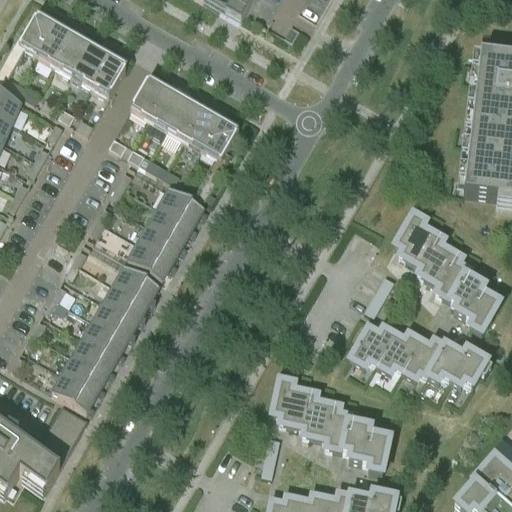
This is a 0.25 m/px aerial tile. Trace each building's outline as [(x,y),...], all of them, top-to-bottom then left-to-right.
[(186,0),(202,9),(207,0),(244,22),(257,0),(186,0)] [(23,58),(36,65),(54,33),(36,22),(23,44),(18,41),(0,71),(0,92),(2,94),(23,58)] [(36,65),(53,75),(70,46),(53,37),(55,34),(54,33),(36,65)] [(53,75),(71,85),(88,56),(70,46),(53,75)] [(105,66),(88,56),(71,85),(89,95),(105,66)] [(511,65),(478,61),(461,202),(496,206),(508,106),(511,106),(511,65)] [(124,77),(105,66),(89,95),(108,106),(124,77)] [(128,118),(147,129),(164,100),(145,89),(128,118)] [(21,105),(33,111),(38,102),(26,95),(21,105)] [(0,123),(11,130),(20,111),(0,99),(0,123)] [(147,129),(165,139),(181,110),(164,100),(147,129)] [(44,106),(39,115),(50,121),(56,112),(44,106)] [(165,139),(182,149),(199,120),(181,110),(165,139)] [(56,125),(64,129),(68,132),(73,122),(62,116),(56,125)] [(182,149),(200,159),(218,127),(217,127),(216,130),(199,120),(182,149)] [(0,147),(3,149),(11,130),(0,123),(0,147)] [(87,142),(92,133),(80,126),(74,135),(87,142)] [(237,138),(218,127),(200,159),(213,167),(192,203),(203,210),(230,163),(225,160),(237,138)] [(61,135),(54,131),(46,144),(53,148),(61,135)] [(125,152),(113,145),(107,155),(120,162),(125,152)] [(33,167),(40,171),(47,159),(40,155),(33,167)] [(131,156),(126,165),(137,172),(143,163),(131,156)] [(149,166),(144,176),(155,182),(160,173),(149,166)] [(40,171),(33,167),(26,180),(33,184),(40,171)] [(167,176),(161,186),(173,192),(178,183),(167,176)] [(116,192),(123,196),(130,183),(123,179),(116,192)] [(13,202),(20,206),(27,194),(20,190),(13,202)] [(123,196),(116,192),(109,204),(116,208),(123,196)] [(202,217),(168,197),(157,215),(192,235),(198,224),(202,227),(206,220),(202,217)] [(20,206),(13,202),(7,213),(13,217),(20,206)] [(95,228),(102,232),(110,219),(103,215),(95,228)] [(196,238),(192,235),(157,215),(147,233),(181,253),(188,242),(192,244),(196,238)] [(403,266),(411,270),(429,238),(421,234),(425,227),(411,219),(393,251),(401,256),(397,262),(404,266),(403,266)] [(102,232),(95,228),(88,240),(95,244),(102,232)] [(186,255),(181,253),(147,233),(136,251),(171,270),(177,260),(182,262),(186,255)] [(422,285),(428,288),(446,256),(440,252),(443,246),(429,238),(411,270),(419,275),(416,281),(422,285)] [(176,273),(171,270),(136,251),(126,270),(160,289),(167,277),(172,280),(176,273)] [(440,304),(445,306),(463,274),(458,271),(461,265),(446,256),(428,288),(437,294),(434,300),(440,303),(440,304)] [(71,270),(78,274),(85,261),(78,257),(71,270)] [(78,274),(71,270),(64,282),(71,286),(78,274)] [(452,319),(462,325),(480,293),(471,287),(474,282),(475,281),(466,276),(463,274),(445,306),(449,309),(456,312),(452,319)] [(123,275),(112,294),(146,314),(151,316),(155,309),(150,307),(157,295),(123,275)] [(392,289),(383,284),(363,319),(372,324),(392,289)] [(50,306),(57,310),(65,297),(58,293),(50,306)] [(475,341),(480,343),(498,311),(486,304),(489,299),(490,298),(481,293),(480,293),(462,325),(471,330),(467,336),(475,341)] [(112,294),(101,311),(136,331),(140,334),(144,327),(140,325),(146,314),(112,294)] [(57,310),(50,306),(44,318),(50,322),(57,310)] [(101,311),(91,329),(126,349),(130,352),(134,345),(130,342),(136,331),(101,311)] [(30,341),(37,345),(44,332),(38,328),(30,341)] [(120,360),(126,349),(91,329),(81,347),(116,367),(120,369),(124,362),(120,360)] [(378,341),(367,335),(366,334),(348,366),(364,375),(367,369),(373,372),(391,340),(381,334),(378,341)] [(373,372),(389,381),(393,375),(397,378),(416,346),(407,341),(403,347),(391,340),(373,372)] [(37,345),(30,341),(23,353),(30,357),(37,345)] [(397,378),(415,388),(418,381),(422,383),(440,352),(432,347),(428,353),(416,346),(397,378)] [(110,378),(116,367),(81,347),(71,364),(106,385),(110,387),(114,380),(110,378)] [(422,383),(437,392),(441,386),(446,389),(461,364),(440,352),(422,383)] [(446,389),(459,397),(463,391),(471,395),(486,370),(478,365),(465,357),(461,364),(446,389)] [(9,377),(16,381),(24,367),(17,363),(9,377)] [(100,395),(106,385),(71,364),(61,382),(96,402),(100,405),(104,398),(100,395)] [(61,382),(50,400),(85,420),(90,422),(94,415),(89,413),(96,402),(61,382)] [(270,422),(279,424),(277,430),(284,432),(292,434),(300,398),(292,396),(293,389),(278,386),(270,422)] [(308,445),(314,446),(322,410),(315,408),(316,401),(300,398),(292,434),(302,436),(301,443),(308,444),(308,445)] [(331,457),(336,458),(344,422),(338,421),(339,414),(322,410),(314,446),(325,448),(324,455),(331,457)] [(0,498),(5,502),(18,481),(44,500),(86,428),(60,413),(38,451),(7,433),(0,444),(0,498)] [(347,468),(358,470),(366,434),(355,432),(356,426),(357,426),(357,425),(347,423),(344,422),(336,458),(348,461),(347,468)] [(377,482),(381,483),(388,447),(374,444),(376,438),(377,436),(367,434),(366,434),(358,470),(368,472),(366,479),(377,482)] [(260,483),(270,484),(278,447),(268,445),(260,483)] [(511,511),(511,487),(491,469),(468,496),(471,499),(459,511),(511,511)] [(318,511),(343,511),(345,502),(336,500),(335,507),(320,504),(318,511)] [(367,511),(392,511),(394,505),(386,504),(371,500),(369,507),(367,511)] [(294,511),(318,511),(320,504),(310,502),(309,509),(295,506),(294,511)] [(343,511),(367,511),(369,507),(345,502),(343,511)]
